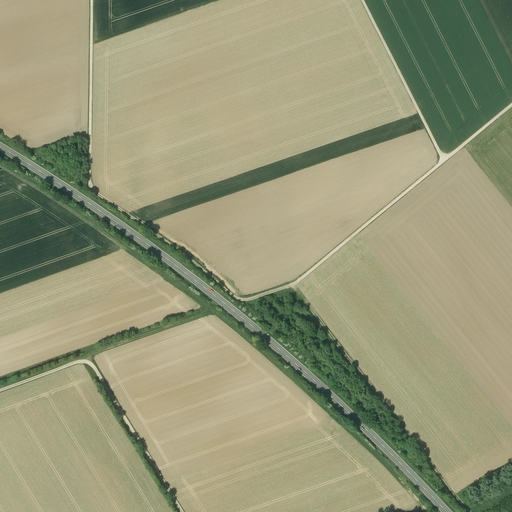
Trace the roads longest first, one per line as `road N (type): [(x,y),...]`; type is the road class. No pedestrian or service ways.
road 1 (primary): [(446,511),(256,330),(0,147)]
road 2 (track): [(425,511),(211,311),(86,362)]
road 3 (track): [(91,0),(91,189),(233,297),(291,285)]
road 4 (track): [(291,285),(469,511)]
road 5 (track): [(0,391),(90,364),(182,511)]
road 6 (track): [(211,311),(0,166)]
road 7 (track): [(291,285),(443,161)]
road 8 (track): [(361,0),(443,161)]
